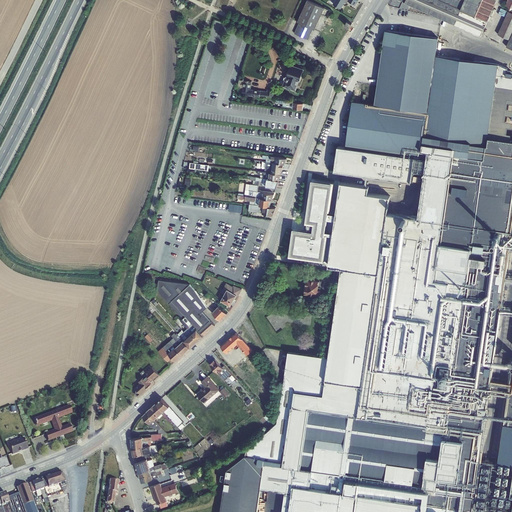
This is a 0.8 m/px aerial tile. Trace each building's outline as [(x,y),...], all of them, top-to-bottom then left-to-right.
[(313,28),(315,29),(324,7),(308,0),(307,0),(298,22),(299,22),(313,28)] [(335,0),(333,3),(341,9),(345,2),(346,2),(348,1),(355,5),(358,0),(335,0)] [(400,0),(405,2),(481,36),(487,21),(488,21),(496,0),(400,0)] [(511,0),(507,0),(506,4),(504,3),(503,5),(510,9),(509,10),(511,11),(511,0)] [(498,34),(510,39),(511,33),(511,12),(508,10),(498,34)] [(308,39),(313,28),(299,22),(294,33),(308,39)] [(336,148),(334,168),(423,181),(419,210),(389,206),(391,195),(370,192),(371,184),(341,180),(330,255),(343,257),(341,271),(335,270),(334,281),(340,282),(330,354),(288,348),(276,421),(246,447),(246,455),(265,458),(261,487),(293,490),(292,492),(289,511),(458,511),(459,510),(457,509),(457,508),(473,510),(511,231),(511,140),(510,140),(511,134),(507,133),(508,127),(511,127),(511,124),(511,82),(510,82),(510,86),(506,86),(507,83),(501,82),(500,85),(495,84),(497,75),(507,76),(508,66),(498,65),(436,56),(438,37),(385,30),(375,104),(358,101),(360,91),(356,91),(354,101),(353,101),(346,149),(336,148)] [(285,80),(283,85),(296,90),(299,80),(300,80),(304,69),(290,64),(287,76),(288,76),(287,81),(285,80)] [(242,94),(273,98),(274,90),(268,89),(267,91),(251,89),(252,81),(244,80),(243,88),(242,94)] [(293,107),(294,101),(276,99),(276,102),(283,103),(283,106),(293,107)] [(272,171),(272,172),(281,174),(282,168),(283,168),(284,163),(275,162),(273,162),(272,171)] [(253,184),(259,185),(267,186),(268,178),(257,177),(247,176),(247,177),(250,177),(249,179),(253,180),(253,184)] [(326,230),(334,179),(312,176),(305,220),(307,220),(306,227),(294,226),(290,254),(324,259),(328,231),(326,230)] [(268,178),(267,186),(276,187),(279,180),(269,178),(268,178)] [(260,197),(263,198),(264,192),(264,191),(258,191),(259,185),(253,184),(250,184),(246,183),(245,194),(239,193),(238,195),(245,196),(245,195),(260,197)] [(250,204),(259,205),(260,197),(245,195),(245,196),(238,195),(237,198),(245,199),(245,200),(250,200),(250,204)] [(263,205),(270,206),(272,199),(263,198),(260,197),(259,205),(263,205)] [(249,210),(262,212),(263,205),(259,205),(250,204),(249,210)] [(270,206),(263,205),(262,212),(262,213),(274,215),(276,207),(270,206)] [(307,278),(304,293),(321,295),(321,289),(321,286),(321,281),(319,281),(319,279),(307,278)] [(192,322),(197,328),(204,335),(215,325),(203,311),(207,307),(195,289),(194,288),(191,285),(190,284),(159,280),(158,290),(183,318),(189,325),(192,322)] [(228,289),(237,294),(238,295),(242,289),(234,285),(233,287),(227,283),(222,293),(220,291),(216,297),(219,299),(221,298),(222,299),(228,289)] [(228,304),(231,305),(237,294),(228,289),(222,299),(221,300),(228,304)] [(224,310),(219,305),(214,310),(212,312),(220,320),(227,313),(224,310)] [(189,329),(192,332),(197,328),(192,322),(189,325),(183,318),(180,321),(188,328),(189,329)] [(192,332),(199,340),(204,335),(197,328),(192,332)] [(178,333),(184,340),(192,332),(189,329),(188,330),(185,333),(184,331),(182,333),(180,332),(178,333)] [(172,335),(180,344),(184,340),(178,333),(177,333),(176,334),(175,332),(172,335)] [(184,340),(190,347),(199,340),(192,332),(184,340)] [(221,346),(227,353),(237,344),(247,355),(247,354),(253,350),(243,338),(242,339),(236,332),(221,346)] [(175,347),(176,347),(180,344),(172,335),(171,334),(169,337),(173,341),(171,342),(175,347)] [(180,344),(186,351),(190,347),(184,340),(180,344)] [(166,350),(168,353),(175,347),(171,342),(170,341),(168,343),(170,346),(166,350)] [(176,347),(182,355),(186,351),(180,344),(176,347)] [(175,347),(168,353),(176,361),(182,355),(176,347),(175,347)] [(218,373),(224,368),(223,366),(215,358),(209,364),(218,373)] [(224,368),(218,373),(224,380),(232,373),(224,365),(223,366),(224,368)] [(148,372),(154,378),(159,374),(152,366),(145,373),(146,374),(148,372)] [(511,369),(511,370),(494,492),(511,494),(511,369)] [(145,375),(151,383),(155,379),(154,378),(148,372),(146,374),(145,375)] [(135,395),(139,396),(147,389),(146,388),(151,383),(145,375),(139,381),(140,383),(137,386),(136,386),(136,394),(135,395)] [(197,394),(205,403),(219,390),(220,389),(208,375),(201,381),(205,385),(200,389),(201,390),(197,394)] [(220,391),(219,390),(205,403),(207,405),(221,393),(225,397),(230,394),(224,387),(220,391)] [(156,402),(164,411),(169,406),(162,397),(156,402)] [(154,419),(155,419),(158,416),(164,411),(156,402),(147,411),(154,419)] [(45,433),(48,441),(73,432),(70,424),(62,427),(59,418),(72,413),(69,405),(34,418),(37,426),(51,421),(54,430),(45,433)] [(177,414),(169,406),(164,411),(177,425),(178,426),(180,423),(175,417),(177,414)] [(150,423),(154,419),(147,411),(143,415),(150,423)] [(176,426),(177,425),(164,411),(158,416),(160,418),(163,415),(169,422),(170,421),(174,425),(175,425),(176,426)] [(184,421),(177,414),(175,417),(180,423),(178,426),(181,429),(185,425),(183,422),(184,421)] [(165,430),(164,429),(160,425),(155,419),(154,419),(150,423),(152,425),(155,429),(158,427),(162,432),(165,430)] [(143,446),(151,445),(151,440),(162,439),(165,439),(165,435),(168,435),(168,433),(162,433),(156,434),(151,434),(151,436),(145,437),(143,437),(143,446)] [(24,437),(8,443),(13,454),(28,449),(24,437)] [(142,446),(143,446),(143,437),(132,438),(132,448),(142,446)] [(137,458),(146,456),(156,454),(154,444),(151,445),(143,446),(142,446),(144,453),(137,455),(137,458)] [(144,453),(142,446),(132,448),(134,455),(137,455),(144,453)] [(220,511),(257,511),(261,487),(265,458),(246,455),(227,470),(220,511)] [(147,458),(136,462),(139,472),(150,468),(150,467),(148,460),(147,458)] [(150,468),(151,473),(156,471),(156,469),(162,467),(163,469),(167,468),(166,462),(157,465),(156,462),(153,463),(154,464),(152,465),(153,467),(150,467),(150,468)] [(139,472),(142,482),(153,478),(151,473),(150,468),(139,472)] [(151,473),(153,478),(159,476),(158,474),(161,473),(162,472),(161,470),(156,471),(151,473)] [(48,486),(48,487),(60,483),(65,481),(62,472),(60,471),(44,477),(48,486)] [(178,473),(181,481),(187,479),(184,471),(178,473)] [(44,488),(40,478),(31,481),(35,491),(44,488)] [(119,481),(110,479),(106,502),(114,503),(115,494),(117,494),(119,481)] [(162,487),(160,482),(151,486),(157,504),(159,503),(166,501),(167,500),(165,496),(179,491),(175,482),(162,487)] [(37,511),(27,483),(17,487),(19,493),(25,511),(37,511)] [(49,502),(44,488),(35,491),(37,496),(42,495),(45,503),(49,502)] [(1,505),(2,505),(8,502),(7,498),(4,492),(0,493),(0,501),(1,503),(1,505)] [(25,511),(19,493),(7,498),(8,502),(11,511),(25,511)] [(3,511),(11,511),(8,502),(2,505),(2,507),(3,511)]
